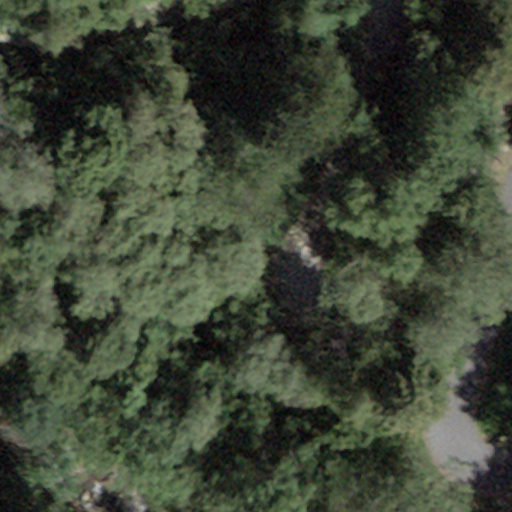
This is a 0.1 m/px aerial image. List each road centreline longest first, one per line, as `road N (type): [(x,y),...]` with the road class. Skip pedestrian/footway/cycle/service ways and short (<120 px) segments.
road 1 (track): [(511,127),(494,132),(366,292),(331,307),(302,285),(299,263),(333,196),(351,104),(402,11),(400,0)]
road 2 (unclassified): [(511,261),(449,428),(454,447),(476,467),(511,469)]
road 3 (track): [(231,0),(118,29),(59,36),(0,29)]
